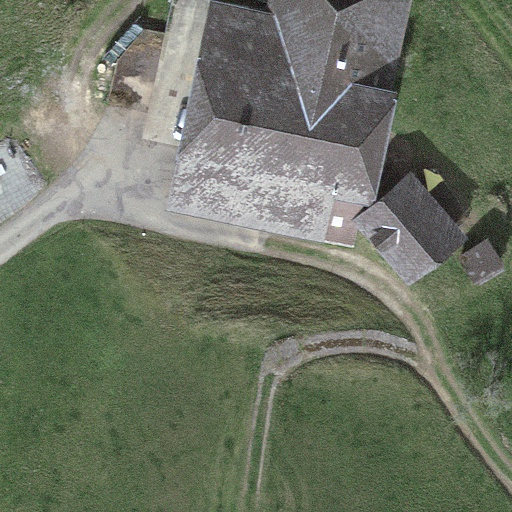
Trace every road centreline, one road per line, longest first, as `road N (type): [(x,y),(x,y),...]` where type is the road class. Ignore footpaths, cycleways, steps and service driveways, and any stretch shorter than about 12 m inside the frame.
road 1 (track): [(78,195),(158,224),(360,269)]
road 2 (track): [(0,252),(78,195),(146,37)]
